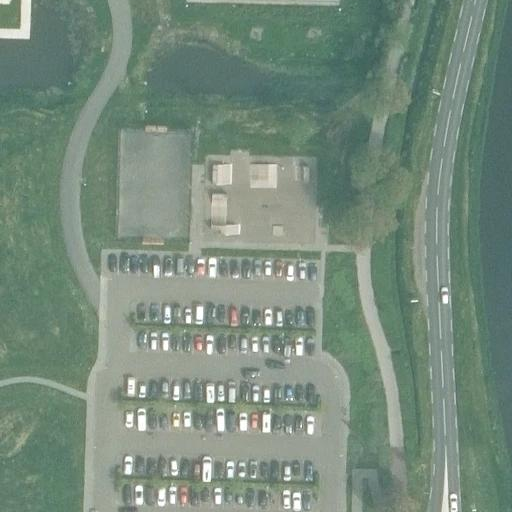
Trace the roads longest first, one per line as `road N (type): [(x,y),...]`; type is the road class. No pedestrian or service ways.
road 1 (tertiary): [(445,459),(438,173),(474,0)]
road 2 (residential): [(102,511),(116,289)]
